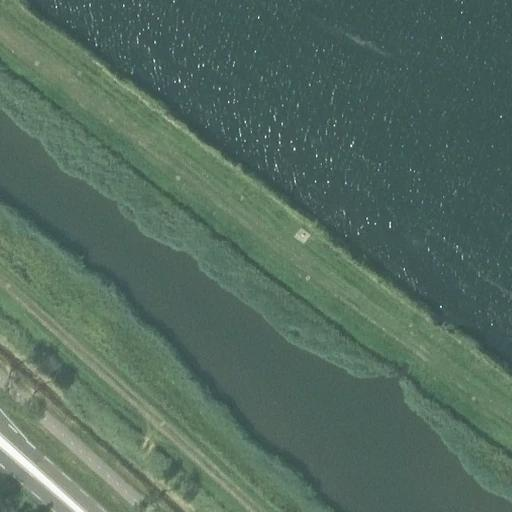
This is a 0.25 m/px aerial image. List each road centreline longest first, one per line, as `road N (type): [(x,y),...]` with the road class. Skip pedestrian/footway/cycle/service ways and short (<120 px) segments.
road 1 (track): [(0,22),(134,133),(470,381)]
road 2 (track): [(258,511),(0,279)]
